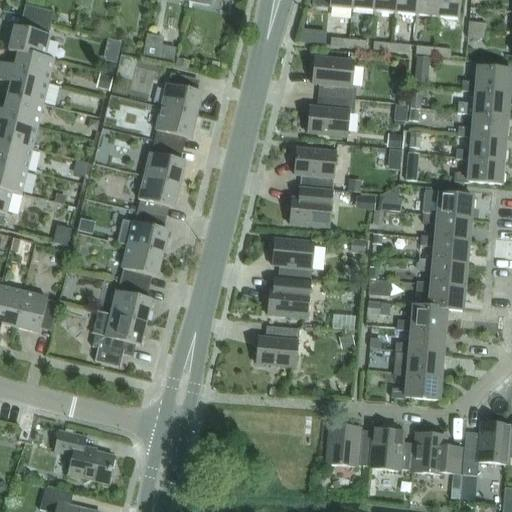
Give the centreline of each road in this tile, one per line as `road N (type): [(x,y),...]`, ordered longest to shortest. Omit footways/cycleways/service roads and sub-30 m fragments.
road 1 (tertiary): [(197,323),(265,41)]
road 2 (residential): [(0,389),(147,425)]
